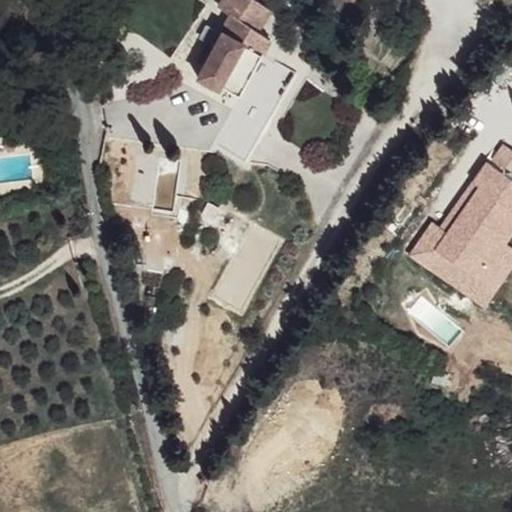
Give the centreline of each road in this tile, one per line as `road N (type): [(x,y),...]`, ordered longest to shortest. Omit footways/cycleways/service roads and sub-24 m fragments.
road 1 (unknown): [(166,475),(285,316),(349,196),(272,165),(202,150),(86,151)]
road 2 (residential): [(48,0),(175,511)]
